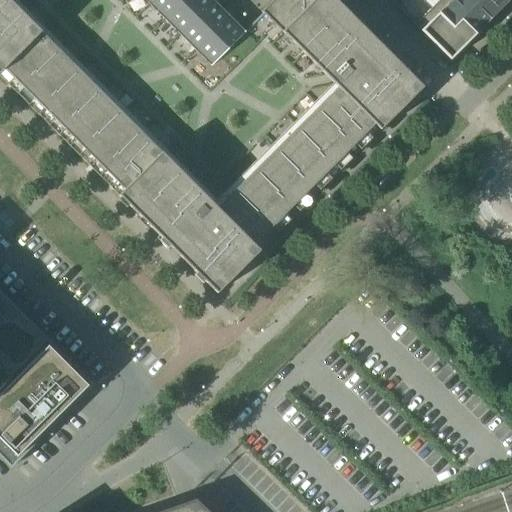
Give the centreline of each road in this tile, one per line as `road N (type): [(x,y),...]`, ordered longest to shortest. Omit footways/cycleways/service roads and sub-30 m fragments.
road 1 (residential): [(0,243),(145,396),(14,511)]
road 2 (residential): [(365,0),(466,104)]
